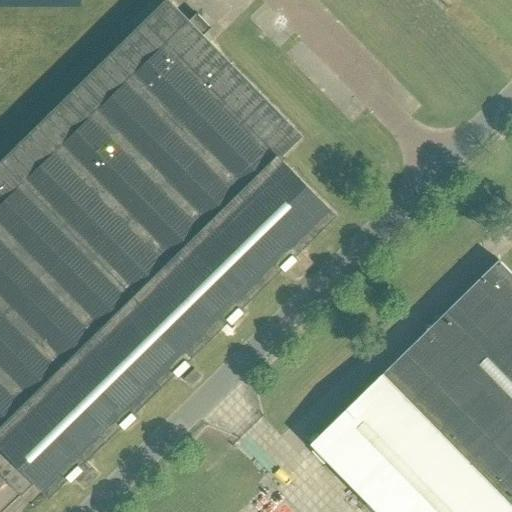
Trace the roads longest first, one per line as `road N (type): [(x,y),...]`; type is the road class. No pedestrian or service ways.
road 1 (unclassified): [(93,511),(447,165)]
road 2 (unclassified): [(447,165),(280,0)]
